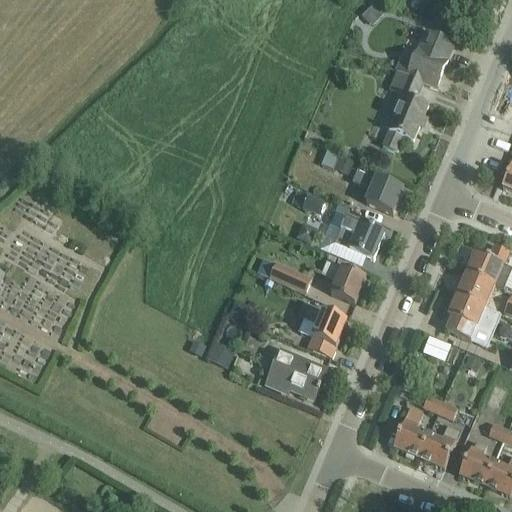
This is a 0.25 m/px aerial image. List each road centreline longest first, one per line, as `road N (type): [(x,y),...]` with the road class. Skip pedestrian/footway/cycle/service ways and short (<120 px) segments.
road 1 (residential): [(333,454),(445,201)]
road 2 (residential): [(445,201),(511,40)]
road 3 (residential): [(471,511),(333,454)]
